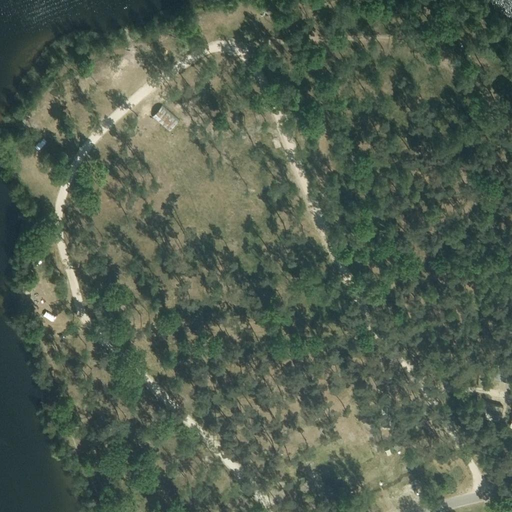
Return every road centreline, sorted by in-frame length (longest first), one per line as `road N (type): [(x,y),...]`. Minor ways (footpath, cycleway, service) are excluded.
road 1 (track): [(511,106),(427,48),(385,36),(219,46),(110,124),(69,173),(65,209),(39,267),(48,317),(91,327),(272,511)]
road 2 (track): [(91,327),(384,332),(411,374)]
road 3 (track): [(384,332),(367,290),(326,237),(257,43)]
road 4 (track): [(110,511),(217,450)]
